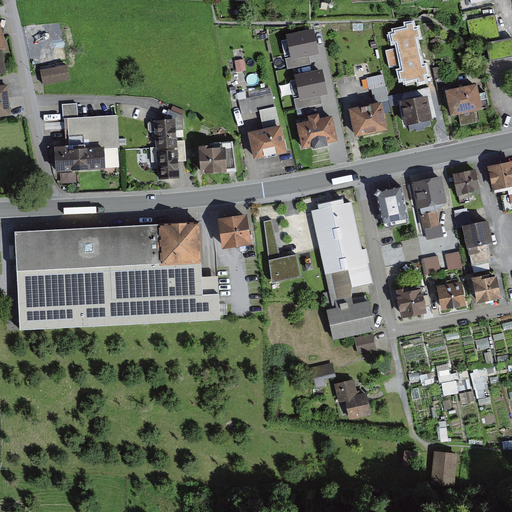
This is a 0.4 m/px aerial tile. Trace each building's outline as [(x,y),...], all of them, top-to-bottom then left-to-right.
[(0,75),(11,73),(7,48),(10,48),(3,16),(0,17),(0,75)] [(497,16),(471,21),(476,46),(488,44),(491,61),(511,57),(511,38),(502,40),(497,16)] [(388,45),(389,57),(413,54),(412,39),(420,38),(419,27),(397,29),(399,43),(388,45)] [(314,29),(286,35),(291,58),(286,59),(288,69),(311,65),(310,57),(319,55),(314,29)] [(402,69),(404,82),(425,79),(424,67),(415,69),(413,55),(389,58),(391,70),(402,69)] [(247,59),(237,60),(238,72),(249,71),(247,59)] [(69,65),(42,71),(44,84),(71,79),(69,65)] [(323,69),(294,75),(299,99),(295,100),(296,108),(297,109),(323,104),(321,97),(329,95),(323,69)] [(384,75),(369,78),(374,102),(383,100),(386,113),(388,113),(385,99),(389,98),(384,75)] [(476,84),(445,90),(451,116),(460,114),(462,125),(477,121),(475,110),(482,109),(476,84)] [(0,86),(0,116),(10,115),(7,85),(0,86)] [(272,94),(252,98),(255,112),(260,111),(275,107),(272,94)] [(400,101),(405,126),(432,121),(427,95),(400,101)] [(251,113),(248,99),(240,101),(243,115),(251,113)] [(382,102),(349,108),(355,137),(388,131),(382,102)] [(77,104),(62,105),(63,120),(68,120),(69,147),(55,147),(56,172),(106,169),(105,148),(119,148),(117,116),(78,118),(77,104)] [(248,130),(254,158),(285,152),(275,107),(260,111),(264,127),(248,130)] [(296,124),(302,150),(339,141),(333,115),(321,118),(319,112),(307,115),(309,121),(296,124)] [(175,121),(153,122),(155,149),(177,147),(177,142),(175,121)] [(155,149),(152,149),(153,167),(158,167),(159,178),(180,177),(179,161),(186,161),(185,141),(177,142),(177,147),(155,149)] [(233,143),(199,146),(201,173),(236,171),(233,143)] [(511,160),(488,165),(494,195),(508,192),(511,207),(511,206),(511,160)] [(475,169),(453,174),(458,197),(480,192),(475,169)] [(76,173),(61,174),(61,184),(76,183),(76,173)] [(440,178),(415,184),(427,240),(441,237),(435,212),(446,206),(440,178)] [(377,191),(375,192),(382,224),(408,218),(401,186),(377,191)] [(331,293),(337,291),(338,298),(354,295),(353,289),(375,284),(367,248),(363,249),(354,202),(345,203),(344,198),(318,203),(320,210),(314,211),(322,250),(331,293)] [(245,217),(220,220),(223,245),(248,242),(245,217)] [(275,220),(267,221),(274,281),(303,276),(297,254),(283,256),(275,220)] [(487,220),(463,226),(468,248),(487,244),(493,242),(487,220)] [(13,232),(18,330),(220,319),(218,277),(204,278),(201,222),(13,232)] [(487,244),(468,248),(472,266),(488,262),(491,261),(487,244)] [(460,252),(446,255),(448,269),(463,266),(460,252)] [(437,256),(422,259),(425,275),(440,272),(437,256)] [(488,262),(472,266),(474,273),(490,270),(488,262)] [(489,276),(472,279),(478,304),(501,299),(497,277),(489,279),(489,276)] [(462,280),(437,286),(443,312),(468,306),(462,280)] [(408,288),(397,290),(402,318),(428,313),(423,288),(409,291),(408,288)] [(341,309),(332,311),(337,338),(378,331),(373,299),(356,302),(354,295),(338,298),(341,309)] [(357,337),(361,355),(381,350),(377,332),(357,337)] [(397,361),(387,363),(390,375),(399,373),(397,361)] [(338,362),(316,366),(320,387),(330,385),(328,379),(341,376),(338,362)] [(489,397),(486,368),(474,369),(476,399),(489,397)] [(374,414),(370,393),(359,395),(356,380),(338,384),(342,403),(348,401),(352,419),(374,414)] [(458,380),(443,382),(444,394),(459,393),(458,380)] [(440,421),(443,441),(450,440),(446,420),(440,421)] [(436,485),(460,486),(462,453),(439,451),(436,485)] [(423,453),(409,452),(408,466),(423,467),(423,453)]
